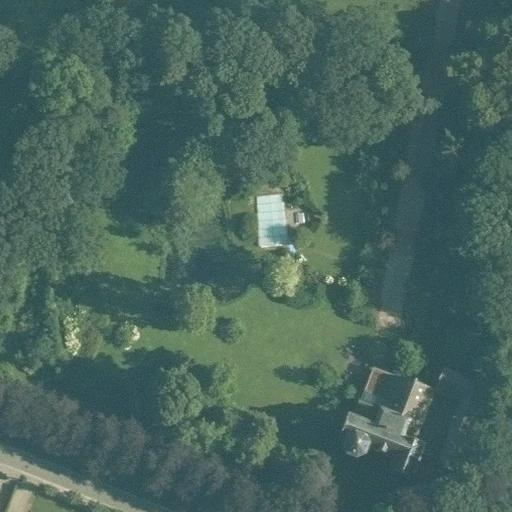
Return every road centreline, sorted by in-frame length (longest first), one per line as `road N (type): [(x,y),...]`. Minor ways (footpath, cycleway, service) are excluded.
road 1 (unclassified): [(149,511),(0,453)]
road 2 (track): [(0,36),(81,34),(113,18),(125,0)]
